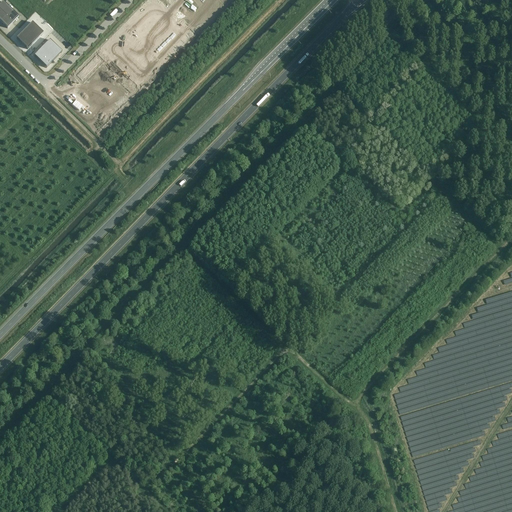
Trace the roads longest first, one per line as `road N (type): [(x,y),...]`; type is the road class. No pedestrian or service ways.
road 1 (track): [(0,447),(429,0)]
road 2 (trunk): [(0,367),(360,0)]
road 3 (trunk): [(334,0),(0,334)]
road 4 (track): [(60,511),(112,463),(151,486),(282,352),(293,352),(353,404)]
road 5 (track): [(353,404),(511,236)]
road 6 (track): [(501,247),(338,92)]
road 7 (unclassified): [(0,37),(49,83),(129,0)]
road 8 (track): [(185,248),(289,351)]
